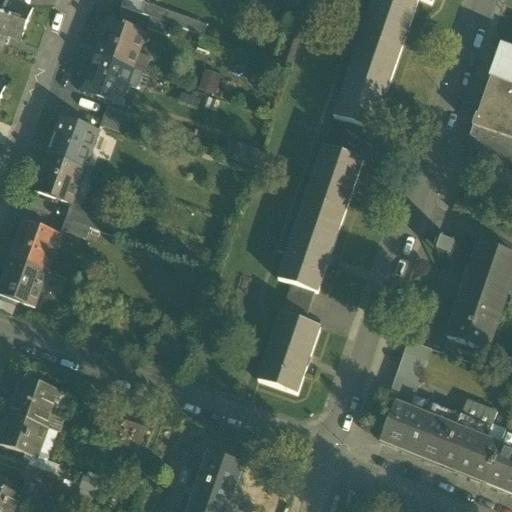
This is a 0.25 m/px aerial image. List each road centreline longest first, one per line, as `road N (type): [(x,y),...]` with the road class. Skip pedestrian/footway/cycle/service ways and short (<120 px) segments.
road 1 (residential): [(337,445),(485,0)]
road 2 (residential): [(12,331),(337,445)]
road 3 (residential): [(0,200),(72,2)]
road 4 (residential): [(445,511),(330,472)]
